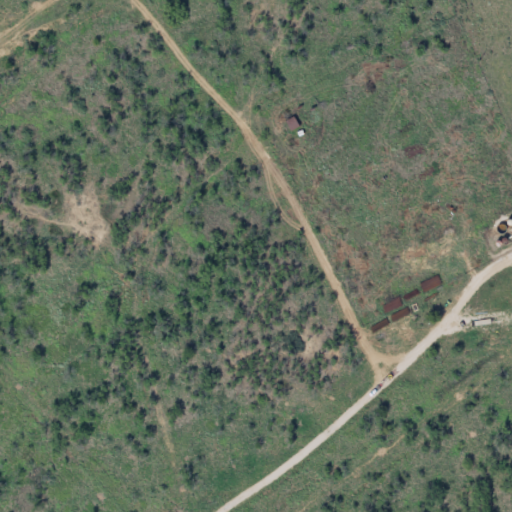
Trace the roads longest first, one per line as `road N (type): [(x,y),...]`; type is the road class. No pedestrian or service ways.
road 1 (residential): [(185,511),(165,485),(170,92),(131,0)]
road 2 (residential): [(232,511),(511,291)]
road 3 (residential): [(0,363),(105,465),(165,485)]
